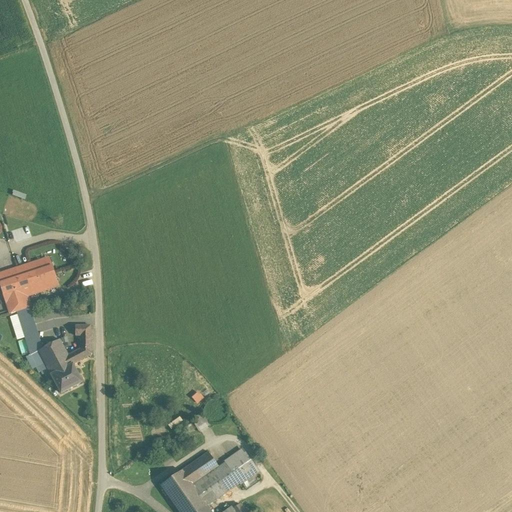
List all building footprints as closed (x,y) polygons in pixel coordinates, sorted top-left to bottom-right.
[(29,192),(27,199),(35,202),(37,196),(29,192)] [(49,259),(0,275),(0,277),(8,302),(26,296),(57,286),(49,259)] [(26,296),(8,302),(12,313),(18,311),(30,307),(26,296)] [(43,349),(30,307),(18,311),(31,355),(39,351),(43,349)] [(81,349),(69,356),(73,364),(73,365),(91,355),(91,326),(76,326),(76,336),(81,336),(81,349)] [(43,349),(39,351),(45,362),(49,371),(52,375),(73,364),(69,356),(60,340),(43,349)] [(39,351),(31,355),(37,366),(39,365),(45,362),(39,351)] [(32,369),(37,366),(31,355),(26,358),(32,369)] [(49,371),(45,362),(39,365),(44,374),(49,371)] [(73,364),(52,375),(61,393),(83,382),(73,365),(73,364)] [(193,396),(197,402),(205,398),(201,391),(193,396)] [(228,411),(225,403),(217,400),(209,402),(205,409),(205,417),(211,423),(219,423),(226,419),(228,411)] [(203,415),(193,422),(200,433),(210,426),(203,415)] [(219,467),(193,485),(208,506),(257,472),(243,451),(219,467)] [(209,453),(183,471),(193,485),(219,467),(209,453)] [(183,471),(183,470),(161,485),(179,511),(211,511),(208,506),(193,485),(183,471)]
